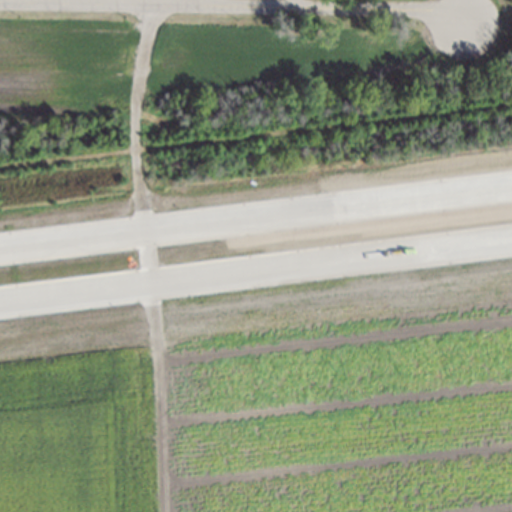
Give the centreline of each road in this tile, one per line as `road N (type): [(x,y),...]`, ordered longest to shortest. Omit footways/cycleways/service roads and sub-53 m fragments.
road 1 (primary): [(511,182),(0,247)]
road 2 (tertiary): [(0,3),(428,10),(474,29)]
road 3 (primary): [(150,281),(511,235)]
road 4 (track): [(150,281),(156,511)]
road 5 (primary): [(0,299),(150,281)]
